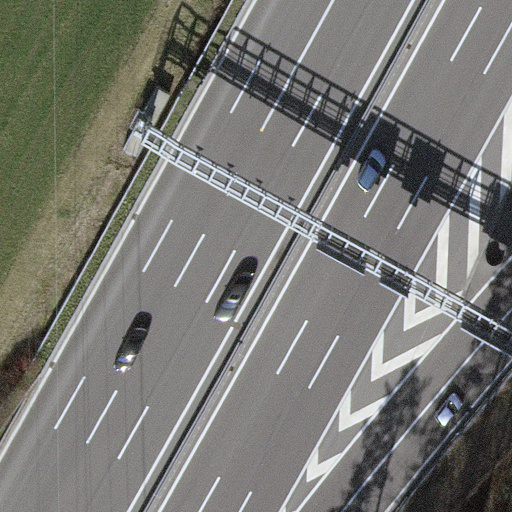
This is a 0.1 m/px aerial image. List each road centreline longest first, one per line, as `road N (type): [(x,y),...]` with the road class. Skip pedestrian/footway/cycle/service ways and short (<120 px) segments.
road 1 (motorway): [(356,0),(70,511)]
road 2 (motorway): [(222,511),(507,0)]
road 3 (motorway): [(335,511),(511,312)]
